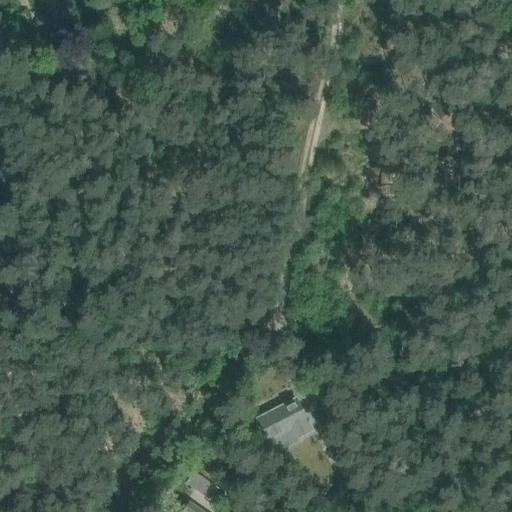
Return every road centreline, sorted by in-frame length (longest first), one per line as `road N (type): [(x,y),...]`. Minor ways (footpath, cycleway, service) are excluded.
road 1 (track): [(511,427),(261,333)]
road 2 (track): [(346,511),(401,387)]
